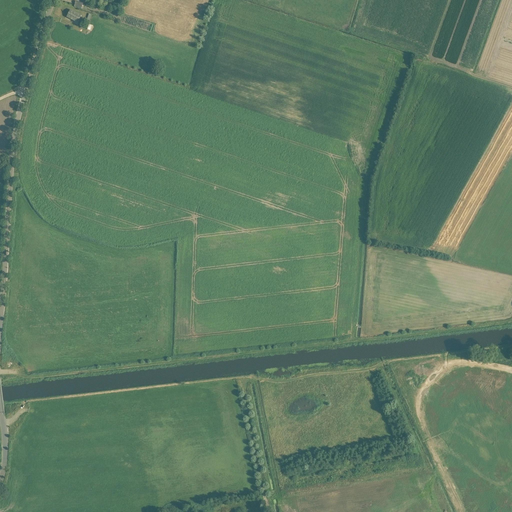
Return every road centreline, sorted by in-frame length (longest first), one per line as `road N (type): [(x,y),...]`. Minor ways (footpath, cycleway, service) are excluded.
road 1 (tertiary): [(0,317),(12,146),(52,0)]
road 2 (track): [(271,511),(243,378)]
